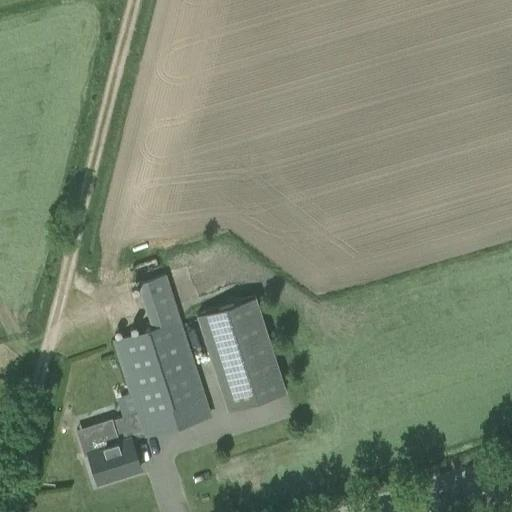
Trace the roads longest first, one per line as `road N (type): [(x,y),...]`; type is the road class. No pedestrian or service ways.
road 1 (track): [(5,511),(133,0)]
road 2 (tertiary): [(393,511),(511,474)]
